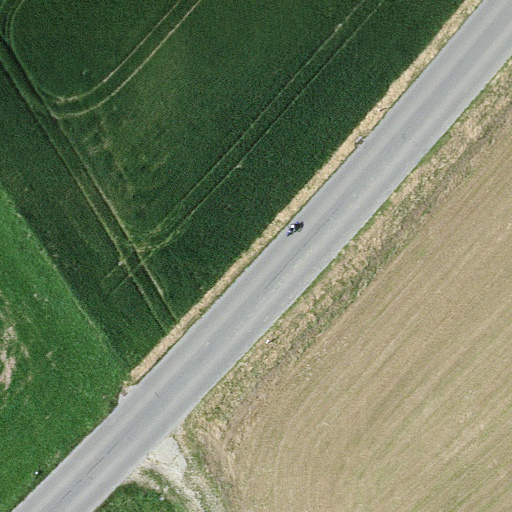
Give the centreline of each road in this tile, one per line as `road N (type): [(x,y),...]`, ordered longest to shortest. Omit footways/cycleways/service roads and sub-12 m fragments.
road 1 (unclassified): [(146,416),(509,0)]
road 2 (unclassified): [(146,416),(46,511)]
